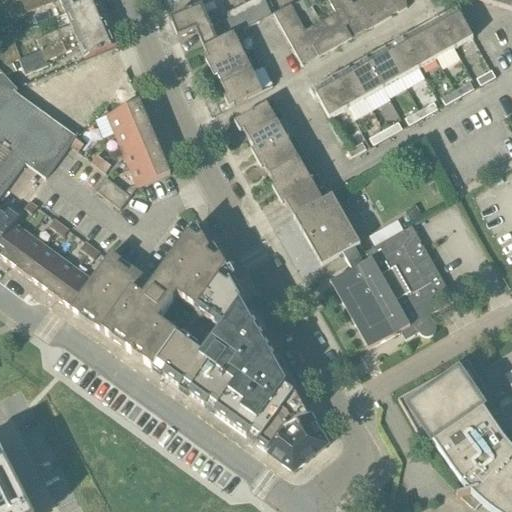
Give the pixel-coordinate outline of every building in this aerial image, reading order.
[(27,0),(0,0),(0,7),(1,10),(12,6),(12,5),(27,0)] [(96,0),(27,0),(12,5),(12,6),(17,18),(53,4),(55,1),(54,0),(59,0),(66,15),(97,2),(96,0)] [(195,32),(204,49),(240,32),(272,17),(264,0),(257,0),(227,14),(229,20),(222,23),(217,11),(206,16),(202,8),(170,21),(178,39),(195,32)] [(319,0),(309,0),(308,1),(312,9),(321,4),(319,0)] [(366,31),(352,6),(350,1),(349,0),(327,0),(336,14),(321,23),(335,50),(352,41),(351,39),(366,31)] [(367,0),(362,0),(352,6),(366,31),(367,33),(392,19),(391,17),(398,13),(399,15),(407,10),(406,0),(367,0)] [(511,0),(478,0),(478,1),(511,11),(511,0)] [(97,2),(66,15),(71,27),(37,41),(41,52),(106,24),(97,2)] [(311,9),(307,2),(298,7),(302,15),(311,9)] [(335,50),(321,23),(305,32),(292,7),(274,16),(303,68),(304,68),(303,66),(318,58),(319,60),(335,50)] [(459,9),(438,21),(455,51),(473,41),(460,18),(463,16),(459,9)] [(455,51),(438,21),(420,31),(437,61),(455,51)] [(106,24),(41,52),(45,63),(80,48),(85,61),(116,48),(106,24)] [(437,61),(420,31),(402,41),(419,71),(437,61)] [(204,49),(204,50),(213,69),(243,56),(239,47),(230,52),(225,42),(234,37),(241,34),(240,32),(204,49)] [(384,51),(401,81),(419,71),(402,41),(384,51)] [(367,61),(383,91),(401,81),(384,51),(367,61)] [(41,52),(22,59),(29,75),(47,67),(45,63),(41,52)] [(243,56),(213,69),(222,89),(252,74),(243,78),(238,68),(247,64),(243,56)] [(349,71),(366,101),(383,91),(367,61),(349,71)] [(366,101),(349,71),(331,81),(348,111),(366,101)] [(0,200),(2,198),(26,166),(46,181),(70,148),(75,141),(77,139),(15,95),(18,91),(0,72),(0,200)] [(495,80),(492,73),(477,81),(481,88),(495,80)] [(252,74),(222,89),(231,108),(229,109),(229,110),(269,91),(268,90),(262,93),(258,85),(249,90),(244,79),(253,75),(252,74)] [(331,81),(310,92),(314,100),(317,98),(329,121),(348,111),(331,81)] [(456,93),(460,100),(474,92),(470,85),(456,93)] [(460,100),(456,93),(441,101),(445,108),(460,100)] [(248,142),(277,126),(277,125),(268,130),(263,120),(272,115),(267,107),(274,103),(273,103),(235,125),(236,126),(238,125),(248,142)] [(114,136),(147,122),(140,104),(107,117),(114,136)] [(419,113),(423,120),(438,112),(434,105),(419,113)] [(423,120),(419,113),(405,121),(409,128),(423,120)] [(147,122),(114,136),(122,154),(155,140),(147,122)] [(384,133),(388,140),(402,132),(398,125),(384,133)] [(259,161),(288,144),(283,136),(275,141),(269,131),(278,126),(277,126),(248,142),(259,161)] [(388,140),(384,133),(369,141),(373,148),(388,140)] [(129,172),(162,158),(155,140),(122,154),(129,172)] [(75,141),(70,148),(78,154),(84,147),(75,141)] [(259,161),(270,179),(299,162),(298,162),(290,167),(284,157),(293,152),(288,144),(259,161)] [(362,145),(347,154),(351,161),(366,152),(362,145)] [(98,170),(104,163),(97,157),(92,165),(98,170)] [(125,195),(130,199),(137,190),(170,176),(162,158),(129,172),(136,186),(129,189),(125,195)] [(299,162),(270,179),(281,198),(309,181),(304,172),(296,177),(290,168),(299,163),(299,162)] [(104,163),(98,170),(105,175),(111,168),(104,163)] [(130,199),(125,195),(106,180),(95,193),(120,212),(130,199)] [(294,221),(330,200),(329,199),(322,203),(309,181),(281,198),(285,206),(287,204),(294,217),(292,218),(294,221)] [(0,245),(14,226),(19,220),(18,219),(23,212),(2,198),(0,200),(0,245)] [(348,265),(365,255),(333,201),(332,199),(330,200),(294,221),(322,270),(343,258),(348,265)] [(31,217),(38,208),(31,203),(24,212),(31,217)] [(416,206),(406,212),(412,223),(422,217),(416,206)] [(56,234),(61,227),(54,222),(49,229),(56,234)] [(375,249),(403,232),(397,222),(369,238),(375,249)] [(14,226),(0,245),(0,260),(8,267),(30,237),(14,226)] [(61,227),(56,234),(63,239),(68,232),(61,227)] [(412,228),(365,255),(348,265),(353,274),(331,285),(369,351),(400,334),(404,342),(421,333),(422,335),(424,337),(425,338),(426,338),(428,338),(430,338),(432,337),(434,336),(435,335),(436,333),(436,332),(436,330),(436,327),(430,317),(454,304),(412,228)] [(92,283),(70,312),(80,319),(83,315),(95,323),(91,327),(112,342),(115,338),(126,346),(123,350),(134,358),(137,354),(143,359),(140,363),(154,373),(218,284),(219,284),(224,276),(227,274),(220,261),(214,264),(206,258),(210,254),(202,241),(197,244),(189,239),(192,234),(191,233),(149,291),(140,284),(143,280),(132,272),(129,276),(118,268),(121,263),(111,256),(107,261),(92,283)] [(30,237),(8,267),(24,278),(45,249),(30,237)] [(87,257),(92,250),(85,245),(80,252),(87,257)] [(45,249),(24,278),(39,289),(61,260),(45,249)] [(92,250),(87,257),(94,262),(99,255),(92,250)] [(61,260),(39,289),(55,300),(76,271),(61,260)] [(76,271),(55,300),(70,312),(92,283),(76,271)] [(227,290),(219,284),(218,284),(154,373),(214,417),(269,456),(282,435),(310,419),(244,303),(242,304),(241,306),(225,295),(232,286),(234,285),(233,284),(231,285),(227,290)] [(428,455),(436,450),(444,464),(454,477),(464,489),(476,501),(488,511),(489,511),(511,511),(511,453),(507,448),(500,439),(493,430),(488,421),(498,415),(468,363),(398,402),(428,455)] [(282,435),(269,456),(293,474),(326,448),(310,419),(282,435)] [(27,511),(0,458),(0,511),(27,511)]
